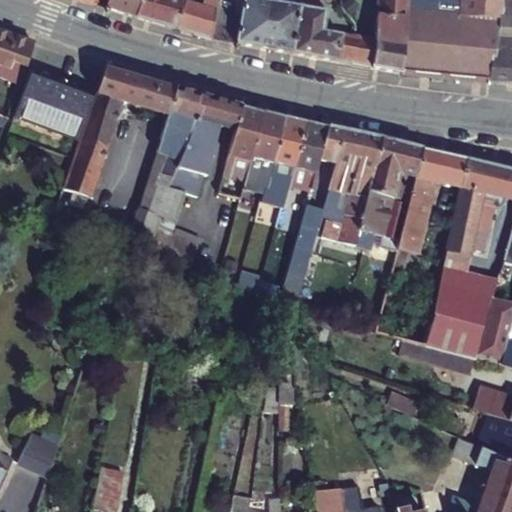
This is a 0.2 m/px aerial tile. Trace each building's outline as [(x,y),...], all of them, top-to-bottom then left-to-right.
[(134,17),(138,0),(106,0),(104,8),(134,17)] [(138,0),(134,17),(175,30),(183,0),(138,0)] [(202,0),(193,35),(210,39),(214,11),(216,0),(202,0)] [(267,2),(251,0),(242,0),(234,44),(261,48),(267,2)] [(293,0),(293,7),(302,9),(303,0),(293,0)] [(316,11),(318,0),(303,0),(302,9),(316,11)] [(379,0),(375,44),(372,68),(401,73),(408,0),(379,0)] [(408,0),(401,73),(492,83),(497,37),(500,0),(408,0)] [(511,0),(500,0),(497,37),(511,38),(511,0)] [(302,9),(293,7),(267,2),(261,48),(294,54),(302,9)] [(294,54),(352,65),(356,40),(324,35),(328,12),(316,11),(302,9),(294,54)] [(229,42),(234,16),(214,11),(210,39),(229,42)] [(36,42),(0,29),(0,60),(11,64),(6,79),(21,84),(36,42)] [(492,83),(511,83),(511,38),(497,37),(492,83)] [(375,44),(356,40),(352,65),(372,68),(375,44)] [(174,89),(106,69),(71,190),(85,194),(97,198),(126,101),(168,114),(174,89)] [(83,141),(96,93),(30,72),(14,120),(83,141)] [(226,103),(174,89),(168,114),(197,121),(187,157),(179,187),(185,189),(187,184),(198,188),(202,175),(205,176),(219,126),(226,103)] [(241,107),(226,103),(219,126),(234,130),(241,107)] [(234,130),(226,160),(240,164),(237,174),(224,170),(217,193),(240,200),(245,181),(252,156),(263,113),(241,107),(234,130)] [(284,118),(263,113),(252,156),(273,161),(284,118)] [(0,114),(0,124),(5,127),(8,118),(0,114)] [(168,114),(158,149),(167,151),(187,157),(197,121),(168,114)] [(273,161),(268,179),(289,185),(294,166),(305,123),(284,118),(273,161)] [(327,129),(305,123),(294,166),(317,172),(319,162),(327,129)] [(382,140),(327,129),(319,162),(334,166),(328,188),(349,194),(336,244),(354,249),(358,234),(382,140)] [(374,238),(398,244),(407,208),(422,150),(382,140),(358,234),(354,249),(354,250),(369,254),(374,238)] [(398,244),(397,248),(408,251),(417,254),(436,183),(461,187),(467,162),(422,150),(407,208),(398,244)] [(187,157),(167,151),(151,209),(123,201),(119,213),(125,215),(123,222),(120,233),(153,248),(163,214),(177,219),(184,194),(185,189),(179,187),(187,157)] [(461,187),(441,269),(464,275),(483,199),(511,205),(511,171),(467,162),(461,187)] [(261,205),(266,186),(245,181),(240,200),(261,205)] [(184,194),(195,198),(198,188),(187,184),(185,189),(184,194)] [(266,186),(261,205),(283,210),(288,192),(266,186)] [(85,194),(71,190),(69,189),(56,234),(72,239),(85,194)] [(305,205),(307,197),(288,192),(283,210),(301,216),(305,205)] [(310,245),(321,210),(305,205),(301,216),(295,240),(310,245)] [(115,251),(120,233),(123,222),(96,215),(88,243),(115,251)] [(385,291),(396,294),(408,251),(397,248),(385,291)] [(492,285),(492,284),(464,275),(441,269),(422,345),(472,359),(492,285)] [(511,339),(506,337),(511,319),(511,291),(492,285),(472,359),(476,360),(477,356),(511,367),(511,339)] [(422,345),(403,340),(400,352),(472,374),(476,360),(472,359),(422,345)] [(474,412),(487,416),(511,424),(511,397),(487,390),(484,397),(478,396),(474,412)] [(511,424),(487,416),(480,437),(486,439),(482,452),(511,464),(511,424)] [(27,435),(23,447),(54,458),(58,445),(27,435)] [(454,511),(511,511),(511,464),(482,452),(459,442),(453,457),(490,473),(477,507),(459,499),(454,511)] [(54,458),(23,447),(17,465),(48,476),(54,458)] [(0,492),(10,462),(0,459),(0,492)] [(335,511),(332,492),(303,495),(302,495),(306,508),(307,511),(335,511)] [(261,511),(278,511),(306,508),(302,495),(269,499),(260,500),(261,511)] [(261,511),(260,500),(249,501),(249,511),(261,511)] [(229,504),(227,511),(249,511),(249,501),(229,504)]
